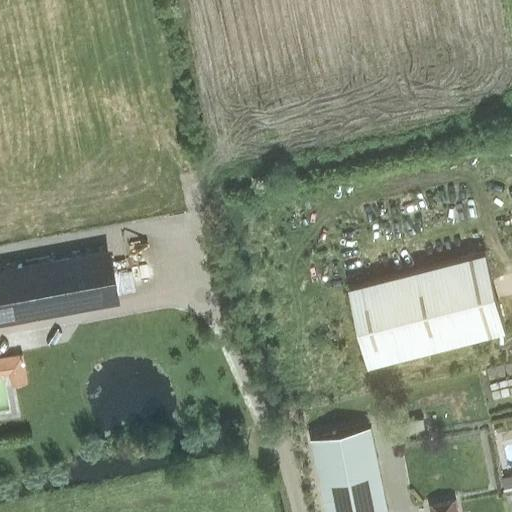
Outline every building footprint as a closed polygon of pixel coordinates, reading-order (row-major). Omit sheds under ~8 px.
[(495,214),(511,208),(511,197),(492,203),(495,214)] [(486,250),(349,285),(369,364),(506,329),(486,250)] [(105,252),(0,271),(0,318),(113,298),(105,252)] [(10,384),(27,382),(24,351),(0,354),(0,373),(9,372),(10,384)] [(425,428),(423,417),(395,423),(397,433),(425,428)] [(389,511),(371,424),(310,437),(325,511),(389,511)] [(457,511),(455,500),(430,506),(431,511),(457,511)]
